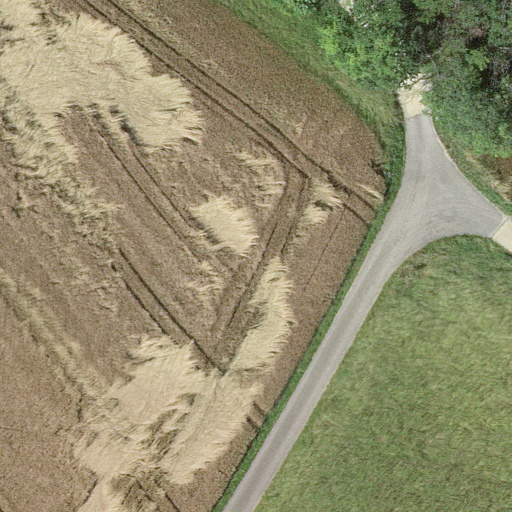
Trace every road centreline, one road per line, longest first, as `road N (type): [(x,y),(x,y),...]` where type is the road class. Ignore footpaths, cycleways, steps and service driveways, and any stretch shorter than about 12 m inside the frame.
road 1 (track): [(250,511),(458,179)]
road 2 (track): [(324,0),(424,122),(458,179)]
